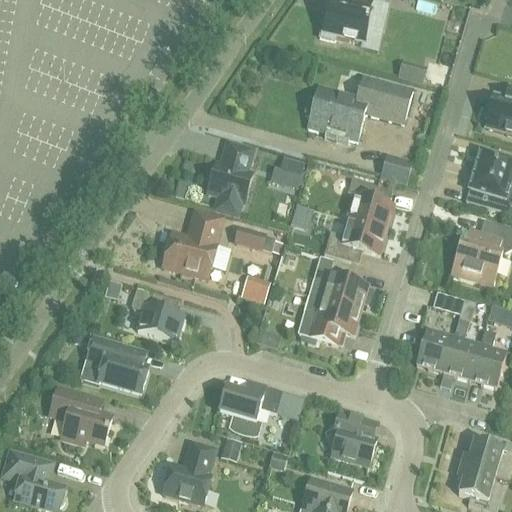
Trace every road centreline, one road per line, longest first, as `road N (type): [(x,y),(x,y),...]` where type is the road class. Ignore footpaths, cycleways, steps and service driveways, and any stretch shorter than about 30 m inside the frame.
road 1 (residential): [(0,377),(264,0)]
road 2 (residential): [(371,401),(471,52),(501,0)]
road 3 (residential): [(117,511),(122,479),(187,384),(218,364),(240,365)]
road 4 (residential): [(371,401),(240,365)]
